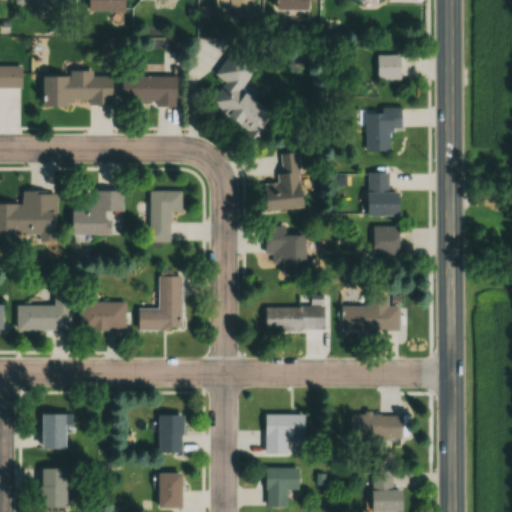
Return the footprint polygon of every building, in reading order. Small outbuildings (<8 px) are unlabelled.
[(122,11),(121,0),(83,0),(84,11),(122,11)] [(212,0),(212,8),(251,9),(250,0),(212,0)] [(307,10),(307,0),(271,0),(271,10),(307,10)] [(224,81),(209,103),(218,109),(214,114),(256,141),(273,114),(238,92),(256,65),(231,49),(214,75),(224,81)] [(391,58),(392,83),(368,83),(368,58),(391,58)] [(0,87),(20,87),(20,66),(0,65),(0,87)] [(110,104),(110,76),(91,76),(91,70),(67,71),(68,76),(41,76),(41,106),(110,104)] [(120,76),(120,105),(175,105),(175,76),(120,76)] [(391,111),(391,133),(381,133),(381,156),(356,156),(356,111),(391,111)] [(278,153),(279,182),(262,182),(263,210),(301,208),(298,152),(278,153)] [(379,177),(378,197),(390,198),(389,220),(357,218),(360,176),(379,177)] [(109,234),(109,211),(121,211),(121,190),(93,191),(93,201),(80,201),(80,210),(68,211),(69,235),(109,234)] [(147,242),(168,242),(168,211),(180,211),(180,190),(147,190),(147,242)] [(0,232),(37,233),(37,241),(54,241),(54,192),(21,192),(21,204),(0,203),(0,232)] [(263,254),(271,254),(271,260),(280,261),(280,275),(302,275),(303,235),(284,235),(284,226),(264,225),(263,254)] [(390,231),(390,259),(362,259),(362,231),(390,231)] [(180,275),(157,275),(157,309),(136,309),(136,330),(180,330),(180,275)] [(15,305),(15,330),(68,330),(68,290),(52,290),(52,305),(15,305)] [(263,331),(321,331),(321,295),(310,295),(310,306),(263,306),(263,331)] [(123,302),(78,302),(78,330),(123,330),(123,302)] [(390,311),(390,337),(340,337),(339,311),(390,311)] [(64,414),(38,414),(38,449),(64,449),(64,414)] [(302,414),(263,414),(263,453),(287,453),(287,445),(302,445),(302,414)] [(156,452),(180,452),(180,415),(156,415),(156,452)] [(392,418),(392,447),(343,445),(344,417),(392,418)] [(298,489),(298,467),(264,467),(264,506),(285,506),(285,489),(298,489)] [(63,468),(38,468),(38,507),(63,507),(63,468)] [(391,495),(391,511),(361,511),(362,468),(383,468),(383,495),(391,495)] [(180,472),(156,472),(156,508),(180,508),(180,472)]
